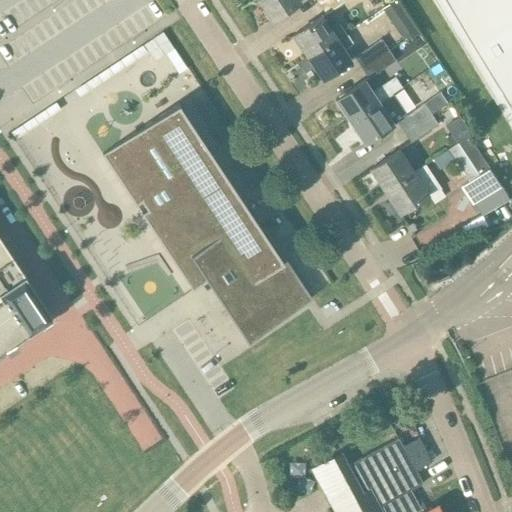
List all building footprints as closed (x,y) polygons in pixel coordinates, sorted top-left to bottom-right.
[(298,0),(258,0),(272,21),(300,2),(298,0)] [(325,15),(347,0),(324,0),(318,4),(325,15)] [(511,0),(433,0),(511,129),(511,0)] [(293,35),(308,57),(345,33),(338,22),(329,28),(321,17),(293,35)] [(411,19),(397,29),(404,40),(418,30),(411,19)] [(163,32),(143,45),(154,61),(174,48),(163,32)] [(345,33),(308,57),(322,79),(350,61),(343,50),(352,44),(345,33)] [(354,58),(360,67),(389,50),(382,39),(354,58)] [(389,50),(360,67),(368,79),(395,60),(389,50)] [(363,81),(352,88),(336,99),(350,122),(387,97),(379,86),(371,92),(363,81)] [(387,97),(350,122),(365,144),(382,133),(393,125),(397,123),(404,132),(432,115),(431,113),(424,104),(407,115),(393,94),(387,97)] [(311,297),(180,102),(102,154),(136,205),(142,202),(147,209),(142,212),(193,289),(207,280),(247,339),(311,297)] [(438,123),(432,115),(404,132),(411,142),(438,123)] [(447,150),(468,182),(480,201),(501,187),(489,167),(468,136),(447,150)] [(385,191),(413,172),(399,150),(370,169),(385,191)] [(424,164),(413,172),(385,191),(399,213),(427,195),(428,197),(441,188),(430,173),(424,164)] [(455,205),(472,207),(473,191),(457,190),(455,205)] [(0,236),(0,350),(52,316),(0,236)] [(395,419),(403,435),(411,430),(403,415),(395,419)] [(363,493),(338,506),(341,511),(428,511),(427,509),(422,511),(411,490),(423,483),(398,438),(382,446),(348,465),(356,480),(363,493)]
